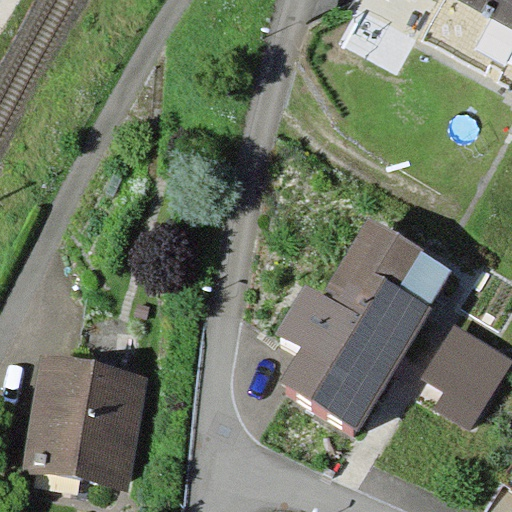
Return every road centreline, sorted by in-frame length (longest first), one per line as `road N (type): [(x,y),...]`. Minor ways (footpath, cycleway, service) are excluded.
road 1 (residential): [(214,465),(258,140),(304,0)]
road 2 (residential): [(214,465),(350,511)]
